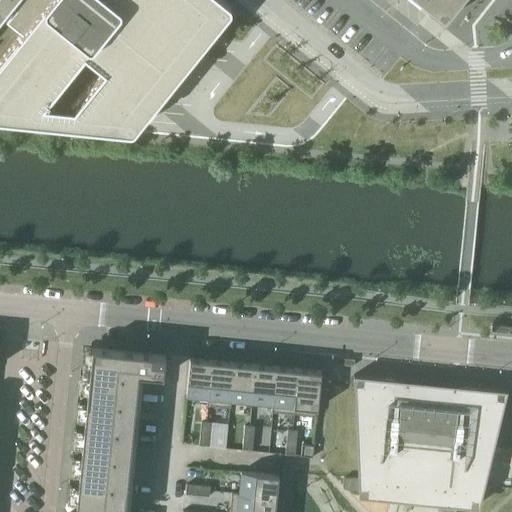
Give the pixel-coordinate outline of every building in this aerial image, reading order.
[(0,0),(0,18),(10,6),(10,5),(14,0),(0,0)] [(14,0),(10,5),(14,8),(11,12),(15,16),(27,25),(31,29),(0,66),(0,119),(37,123),(132,133),(135,133),(138,132),(140,131),(141,130),(228,12),(229,9),(230,4),(226,0),(14,0)] [(417,0),(420,2),(443,21),(460,0),(417,0)] [(123,511),(137,374),(162,377),(164,356),(91,349),(74,511),(123,511)] [(185,396),(208,398),(211,361),(189,358),(185,396)] [(208,398),(229,400),(233,363),(211,361),(208,398)] [(229,400),(251,402),(254,365),(233,363),(229,400)] [(251,402),(272,405),(276,367),(254,365),(251,402)] [(272,405),(294,407),(297,369),(276,367),(272,405)] [(297,369),(294,407),(316,409),(320,372),(297,369)] [(353,375),(353,390),(354,390),(357,404),(352,419),(353,419),(358,433),(356,448),(359,462),(357,477),(358,477),(361,496),(380,498),(381,495),(391,496),(393,481),(435,485),(437,509),(455,510),(455,506),(474,507),(481,489),(482,490),(483,474),(488,461),(489,461),(490,446),(497,433),(498,433),(496,418),(502,404),(503,405),(506,390),(476,387),(476,388),(467,387),(438,392),(419,391),(392,379),(383,379),(383,378),(353,375)] [(200,421),(199,433),(209,434),(210,422),(200,421)] [(243,425),(242,437),(252,438),(253,426),(243,425)] [(286,430),(285,442),(295,443),(296,431),(286,430)] [(209,434),(199,433),(198,445),(208,446),(209,434)] [(252,438),(242,437),(241,449),(251,450),(252,438)] [(295,443),(285,442),(284,454),(294,455),(295,443)] [(299,456),(311,457),(313,445),(301,444),(299,456)] [(240,472),(238,494),(275,498),(277,475),(240,472)] [(184,494),(196,495),(197,485),(185,484),(184,494)] [(197,485),(196,495),(208,496),(209,486),(197,485)] [(238,494),(235,511),(273,511),(275,498),(238,494)]
